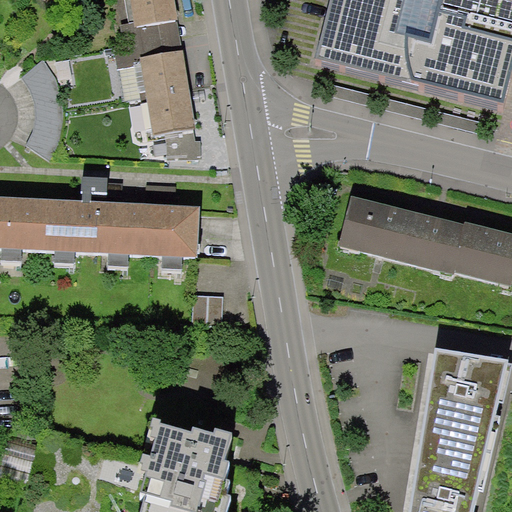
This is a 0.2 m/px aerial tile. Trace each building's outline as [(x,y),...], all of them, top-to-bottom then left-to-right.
[(130,0),(135,26),(176,19),(178,18),(174,0),(130,0)] [(511,0),(332,0),(316,67),(504,113),(511,79),(511,66),(494,62),(500,34),(507,10),(511,11),(511,0)] [(181,51),(176,19),(135,26),(141,58),(181,51)] [(181,51),(141,58),(154,135),(196,128),(183,51),(181,51)] [(44,63),(21,78),(30,90),(34,103),(35,120),(32,136),(22,149),(43,166),(52,153),(59,138),(62,116),(56,92),(50,75),(44,63)] [(74,208),(0,204),(0,270),(18,271),(19,256),(48,257),(47,273),(74,274),(75,257),(105,258),(104,277),(123,278),(124,263),(156,264),(155,278),(185,279),(186,265),(194,265),(196,215),(85,210),(85,198),(104,198),(105,182),(75,180),(74,208)] [(413,219),(350,204),(340,249),(501,287),(504,275),(511,276),(511,241),(474,233),(413,219)] [(223,299),(191,298),(190,334),(222,335),(223,299)] [(474,511),(508,366),(433,353),(408,511),(474,511)] [(214,433),(153,416),(140,461),(143,462),(142,468),(147,470),(141,492),(145,493),(139,511),(226,511),(231,495),(226,493),(230,479),(225,478),(230,460),(225,459),(232,432),(215,427),(214,433)]
